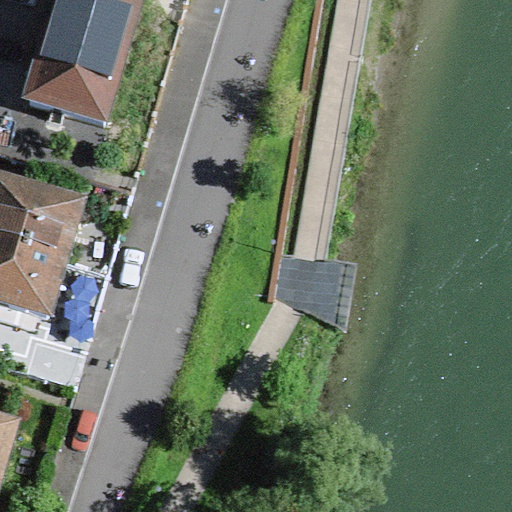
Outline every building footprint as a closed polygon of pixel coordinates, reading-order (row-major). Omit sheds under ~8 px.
[(59,0),(49,35),(122,57),(138,0),(59,0)] [(122,57),(49,35),(31,100),(103,122),(122,57)] [(0,245),(60,264),(76,209),(0,186),(0,245)] [(60,264),(0,245),(0,301),(45,316),(60,264)] [(0,429),(0,469),(11,433),(0,429)]
